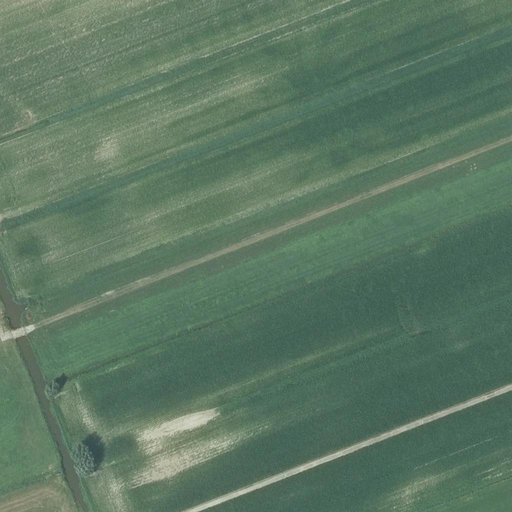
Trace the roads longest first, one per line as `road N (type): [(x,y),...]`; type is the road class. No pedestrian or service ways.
road 1 (track): [(0,331),(3,338),(511,140)]
road 2 (track): [(511,388),(193,511)]
